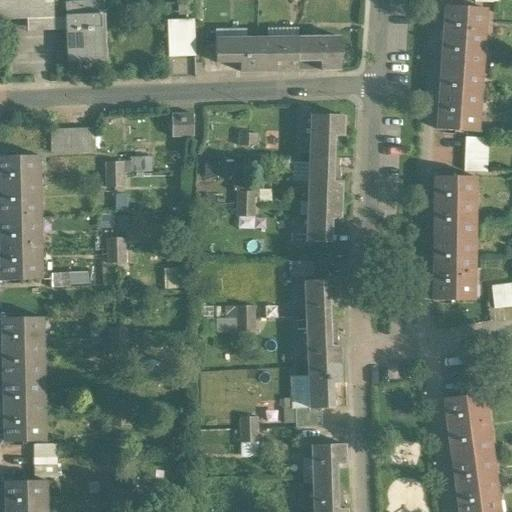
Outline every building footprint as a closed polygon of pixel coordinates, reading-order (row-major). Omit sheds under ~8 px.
[(50,0),(0,0),(0,21),(52,19),(50,0)] [(102,4),(73,5),(74,18),(65,18),(67,65),(104,63),(102,4)] [(484,11),(444,8),(440,69),(480,71),(484,11)] [(192,21),(166,23),(168,60),(193,59),(192,21)] [(338,72),(338,39),(297,40),(297,63),(320,63),(320,72),(338,72)] [(256,73),(256,40),(214,41),(215,64),(238,64),(239,73),(256,73)] [(297,40),(256,40),(256,73),(274,73),(274,63),(297,63),(297,40)] [(480,71),(440,69),(435,130),(475,133),(480,71)] [(342,118),(310,117),(309,161),(332,161),(332,138),(342,138),(342,118)] [(192,140),(191,118),(171,118),(171,140),(192,140)] [(50,154),(94,152),(93,127),(49,128),(50,154)] [(463,171),(488,171),(488,136),(464,136),(463,171)] [(256,137),(238,137),(238,149),(256,149),(256,137)] [(462,142),(435,141),(435,170),(461,171),(462,142)] [(38,155),(0,156),(0,217),(40,217),(38,155)] [(332,161),(309,161),(307,201),(339,201),(340,184),(331,184),(332,161)] [(121,164),(104,164),(105,190),(122,189),(121,164)] [(473,179),(433,179),(432,240),(472,240),(473,179)] [(254,195),(236,195),(236,219),(254,220),(254,195)] [(339,201),(307,201),(306,243),(329,244),(330,221),(339,221),(339,201)] [(40,217),(0,217),(0,279),(41,279),(40,217)] [(123,240),(106,240),(107,265),(124,265),(123,240)] [(472,240),(432,240),(431,301),(471,301),(472,240)] [(336,282),(303,284),(305,326),(329,325),(327,302),(337,302),(336,282)] [(511,287),(490,290),(492,311),(511,308),(511,287)] [(253,309),(235,309),(237,334),(254,333),(253,309)] [(42,318),(0,319),(1,380),(43,379),(42,318)] [(329,325),(305,326),(307,367),(341,365),(340,347),(330,348),(329,325)] [(125,329),(108,329),(109,355),(126,354),(125,329)] [(341,365),(307,367),(310,410),(333,408),(332,385),(342,384),(341,365)] [(43,379),(1,380),(3,442),(44,441),(43,379)] [(482,396),(442,401),(451,463),(490,458),(482,396)] [(128,402),(110,402),(110,427),(128,427),(128,402)] [(257,419),(239,419),(239,432),(257,431),(257,419)] [(257,431),(239,432),(239,444),(257,444),(257,431)] [(34,476),(58,474),(56,442),(32,443),(34,476)] [(343,446),(310,447),(312,490),(335,489),(334,467),(344,466),(343,446)] [(497,511),(490,458),(451,463),(457,511),(497,511)] [(45,511),(44,482),(3,483),(4,511),(45,511)] [(335,511),(335,489),(312,490),(312,511),(335,511)] [(129,511),(129,492),(111,492),(111,511),(129,511)]
